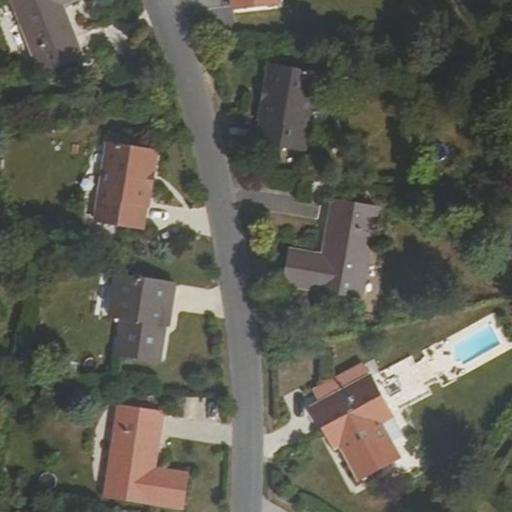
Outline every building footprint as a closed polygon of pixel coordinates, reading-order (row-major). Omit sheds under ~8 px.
[(61,5),(59,0),(10,0),(40,74),(82,58),(61,5)] [(276,0),(232,0),(234,11),(277,6),(276,0)] [(317,76),(271,66),(259,144),(304,153),(317,76)] [(119,147),(121,135),(115,134),(113,146),(119,147)] [(148,139),(121,135),(119,147),(146,152),(148,139)] [(156,154),(146,152),(119,147),(113,146),(99,223),(144,231),(156,154)] [(335,203),(326,258),(323,271),(309,268),(312,255),(293,252),(287,287),(364,300),(378,209),(335,203)] [(309,268),(323,271),(326,258),(312,255),(309,268)] [(175,288),(115,278),(108,320),(122,323),(116,356),(159,363),(166,328),(168,328),(175,288)] [(371,377),(313,409),(334,447),(342,444),(361,480),(398,460),(380,423),(392,417),(371,377)] [(165,411),(121,404),(106,494),(184,506),(190,472),(157,466),(165,411)]
